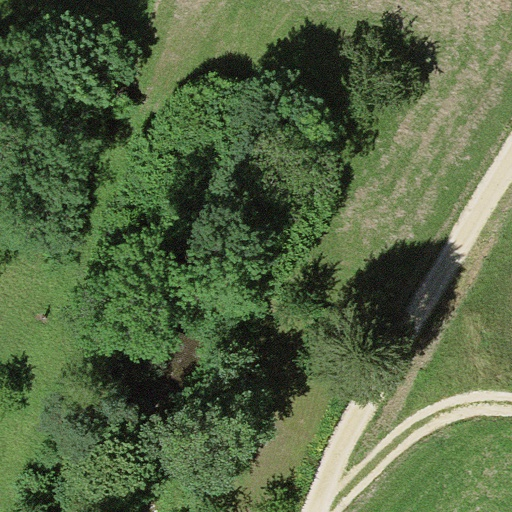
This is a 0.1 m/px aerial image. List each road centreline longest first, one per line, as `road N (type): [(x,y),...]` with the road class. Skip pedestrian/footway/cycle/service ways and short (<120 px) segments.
road 1 (track): [(311,511),(339,440),(511,152)]
road 2 (track): [(312,511),(416,423),(476,404),(511,405)]
